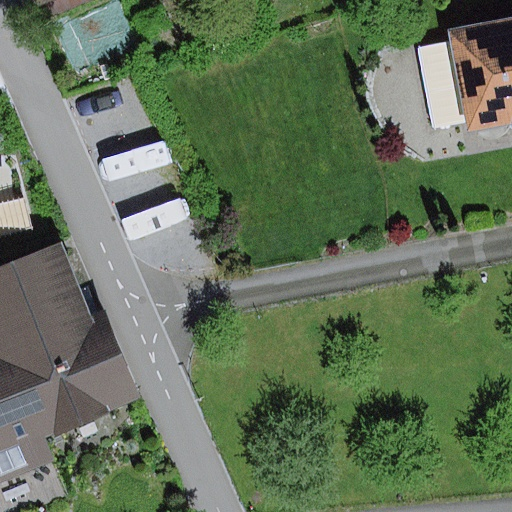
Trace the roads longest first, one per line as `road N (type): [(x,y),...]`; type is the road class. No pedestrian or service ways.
road 1 (residential): [(511,243),(138,317)]
road 2 (residential): [(0,13),(138,317)]
road 3 (residential): [(138,317),(223,511)]
